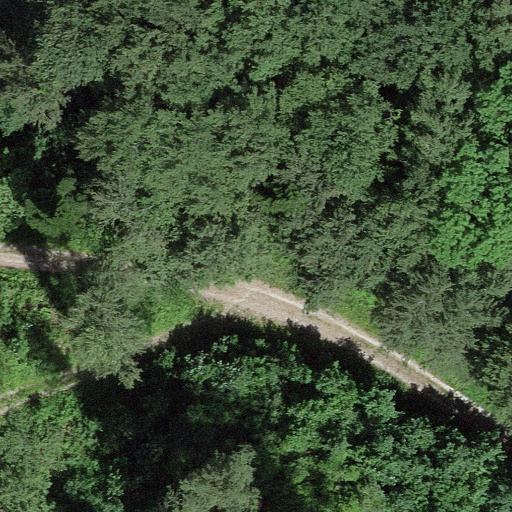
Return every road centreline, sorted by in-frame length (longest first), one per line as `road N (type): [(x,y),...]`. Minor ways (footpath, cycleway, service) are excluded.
road 1 (track): [(511,441),(303,309),(233,279),(150,257),(0,247)]
road 2 (track): [(0,403),(116,360),(303,309)]
